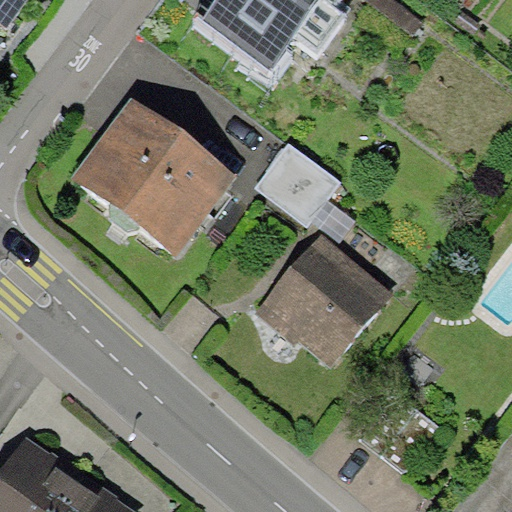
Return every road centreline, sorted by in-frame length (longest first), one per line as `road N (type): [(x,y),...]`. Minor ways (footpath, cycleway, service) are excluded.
road 1 (tertiary): [(290,511),(0,259)]
road 2 (residential): [(120,0),(0,170)]
